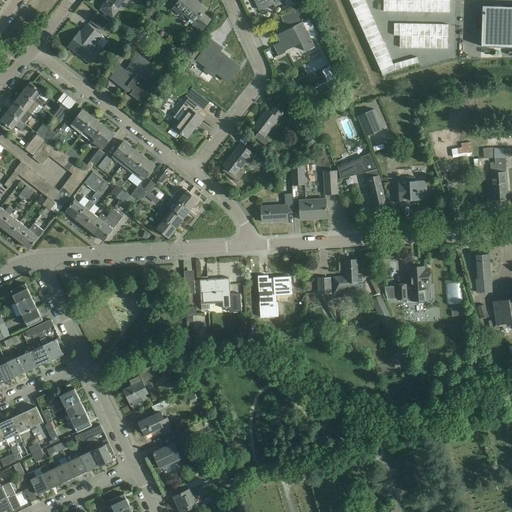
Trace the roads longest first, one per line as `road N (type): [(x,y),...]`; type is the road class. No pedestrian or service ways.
road 1 (residential): [(246,247),(511,232)]
road 2 (residential): [(39,261),(246,247)]
road 3 (residential): [(192,173),(263,79),(232,0)]
road 4 (residential): [(192,173),(33,48)]
